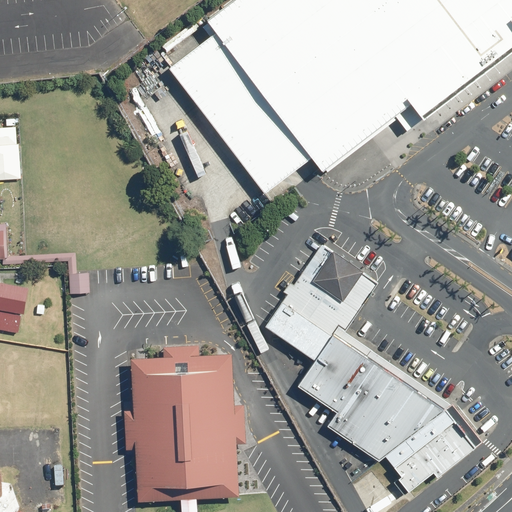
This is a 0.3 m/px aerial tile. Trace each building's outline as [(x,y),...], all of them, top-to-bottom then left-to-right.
[(511,0),(232,0),(211,16),(220,27),(242,56),(269,91),(297,128),(315,152),(327,166),(415,99),(427,115),(511,50),(511,0)] [(242,56),(220,27),(172,63),(244,158),(267,188),(315,152),(297,128),(269,91),(242,56)] [(0,143),(19,143),(19,125),(0,125),(0,143)] [(19,143),(0,143),(0,180),(21,179),(19,143)] [(0,229),(6,229),(8,255),(10,255),(8,222),(0,222),(0,229)] [(373,275),(326,242),(271,323),(319,358),(304,382),(342,408),(332,422),(383,458),(389,453),(397,465),(399,464),(406,473),(403,476),(413,488),(438,469),(442,473),(480,444),(450,406),(336,331),(373,275)] [(8,255),(5,255),(6,264),(70,261),(71,273),(72,292),(91,291),(90,272),(78,272),(77,252),(10,255),(8,255)] [(381,281),(373,275),(336,331),(450,406),(480,444),(485,439),(456,401),(454,402),(348,329),(381,281)] [(27,286),(0,280),(0,308),(22,313),(27,286)] [(22,315),(0,311),(0,328),(19,332),(22,315)] [(237,406),(235,356),(203,357),(202,345),(167,347),(167,359),(131,360),(133,410),(125,410),(126,450),(135,450),(137,497),(185,495),(200,494),(240,493),(238,445),(247,444),(245,406),(237,406)] [(66,465),(57,465),(57,485),(66,485),(66,465)] [(0,511),(17,511),(22,507),(14,484),(5,482),(4,474),(0,474),(0,511)] [(200,511),(200,494),(185,495),(185,511),(200,511)]
